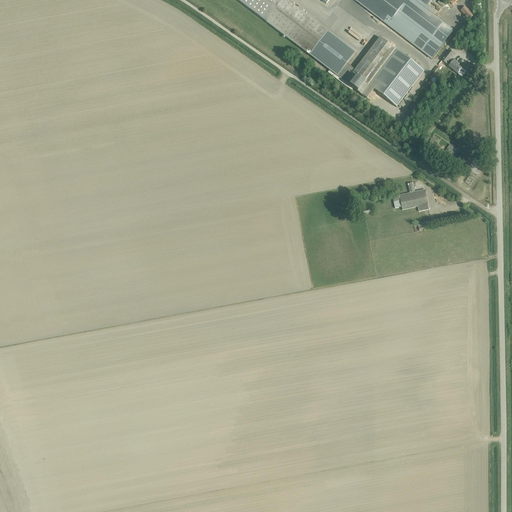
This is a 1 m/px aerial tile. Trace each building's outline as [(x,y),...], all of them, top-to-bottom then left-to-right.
[(236,0),(265,22),(309,55),(310,56),(337,77),(361,95),(368,86),(396,107),(424,72),(379,38),(354,70),(347,64),(355,53),(286,0),(236,0)] [(428,6),(432,2),(429,0),(353,0),(432,60),(454,31),(434,16),(436,12),(428,6)] [(461,11),(469,21),(473,17),(465,7),(461,11)] [(449,67),(455,72),(457,74),(462,69),(458,66),(459,65),(452,59),(455,55),(450,51),(443,61),(447,65),(448,64),(450,66),(449,67)] [(446,151),(454,157),(458,150),(450,145),(446,151)] [(456,160),(459,162),(469,168),(474,160),(465,154),(461,159),(459,157),(456,160)] [(403,211),(418,207),(419,212),(429,210),(428,205),(424,191),(393,198),(394,203),(395,208),(402,207),(403,211)]
